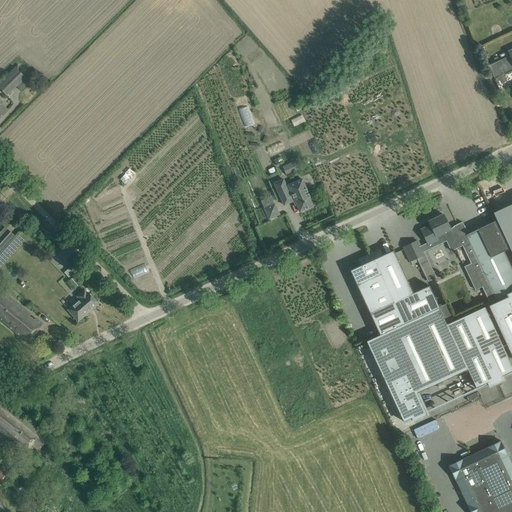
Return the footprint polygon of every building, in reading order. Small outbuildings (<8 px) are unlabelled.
[(511,45),(508,48),(509,50),(507,51),(509,56),(488,65),(494,78),(511,69),(511,45)] [(0,82),(0,88),(7,96),(26,77),(15,67),(0,82)] [(294,162),(283,167),(286,175),(298,170),(294,162)] [(287,187),(283,179),(274,183),(284,205),(293,201),(294,200),(300,212),(314,205),(302,179),(288,185),(288,186),(287,187)] [(269,219),(279,215),(274,204),(264,209),(269,219)] [(504,208),(493,213),(511,253),(511,206),(505,210),(504,208)] [(454,250),(463,246),(459,238),(468,234),(462,222),(453,226),(453,227),(450,229),(443,215),(429,222),(430,225),(421,230),(428,244),(438,240),(436,236),(443,233),(446,234),(454,250)] [(459,238),(463,246),(473,267),(468,269),(471,275),(476,273),(489,302),(506,294),(511,291),(511,257),(495,221),(468,234),(459,238)] [(0,253),(15,237),(5,228),(0,233),(0,253)] [(403,248),(410,261),(424,255),(417,241),(403,248)] [(380,335),(439,308),(429,286),(414,293),(394,250),(382,256),(380,250),(359,260),(362,265),(350,270),(380,335)] [(74,277),(70,281),(75,288),(80,284),(74,277)] [(80,300),(68,310),(78,321),(97,304),(88,293),(87,293),(84,290),(77,296),(80,300)] [(511,291),(506,294),(507,297),(488,306),(511,356),(511,291)] [(0,294),(0,321),(27,343),(42,324),(35,318),(34,320),(28,316),(30,314),(2,292),(0,294)] [(472,371),(481,391),(493,386),(495,389),(509,382),(507,379),(511,376),(511,359),(489,310),(451,327),(443,311),(371,344),(408,425),(416,421),(417,425),(433,418),(422,394),(472,371)] [(2,402),(0,404),(0,431),(25,451),(31,444),(39,450),(47,440),(39,434),(40,433),(2,402)] [(487,447),(487,448),(462,460),(462,459),(449,466),(455,479),(467,505),(470,511),(511,511),(511,465),(507,455),(507,454),(501,441),(487,447)] [(0,484),(2,486),(15,471),(5,462),(0,467),(0,484)]
